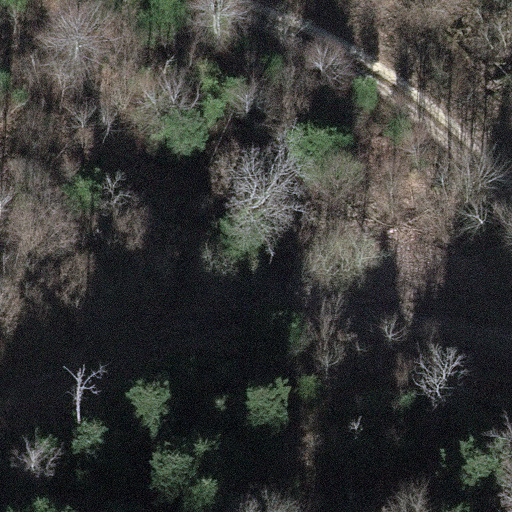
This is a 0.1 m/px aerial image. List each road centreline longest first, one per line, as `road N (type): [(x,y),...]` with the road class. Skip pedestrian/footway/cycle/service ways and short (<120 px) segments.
road 1 (track): [(511,333),(313,309),(187,328),(0,407)]
road 2 (track): [(232,0),(421,95),(511,195)]
